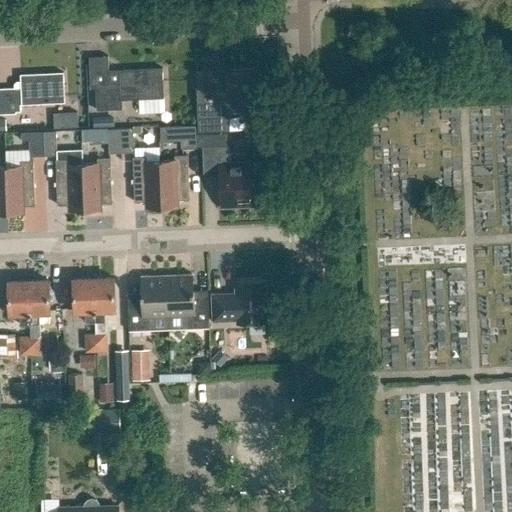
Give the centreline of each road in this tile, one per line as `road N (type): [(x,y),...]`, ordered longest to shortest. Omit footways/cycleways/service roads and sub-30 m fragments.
road 1 (residential): [(0,245),(314,235)]
road 2 (residential): [(0,33),(303,19)]
road 3 (unclassified): [(308,511),(324,493),(314,235)]
road 4 (unclassified): [(314,235),(303,19)]
